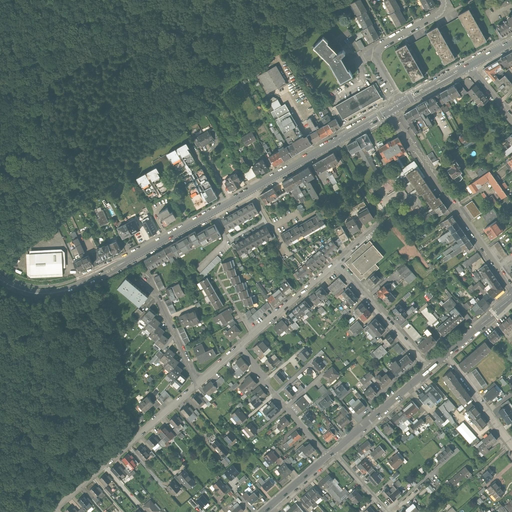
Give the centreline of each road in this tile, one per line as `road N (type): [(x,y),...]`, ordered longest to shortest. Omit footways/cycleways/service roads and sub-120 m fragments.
road 1 (secondary): [(0,279),(35,293),(75,287),(392,109)]
road 2 (residential): [(392,109),(511,288)]
road 3 (residential): [(55,508),(198,383)]
road 4 (residential): [(431,369),(335,263)]
road 5 (residential): [(240,346),(329,457)]
road 6 (residential): [(401,104),(375,50),(442,8)]
road 7 (secondary): [(431,369),(335,452)]
road 8 (residential): [(240,346),(335,263)]
road 9 (residential): [(198,383),(147,270)]
